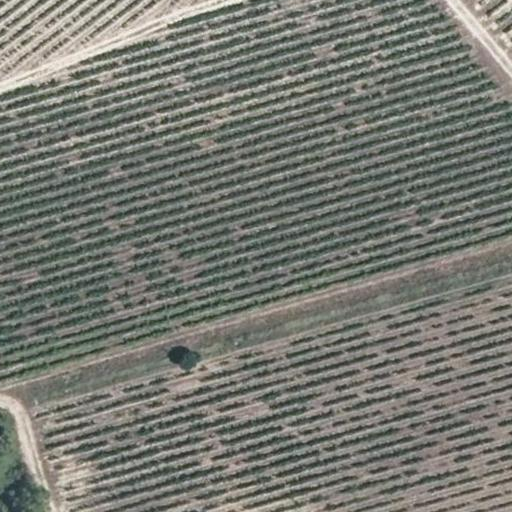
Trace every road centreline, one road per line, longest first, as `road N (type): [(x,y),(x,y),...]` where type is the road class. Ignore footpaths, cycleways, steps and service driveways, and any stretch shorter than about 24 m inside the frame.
road 1 (track): [(224,0),(0,82)]
road 2 (track): [(0,400),(15,405),(25,426),(51,511)]
